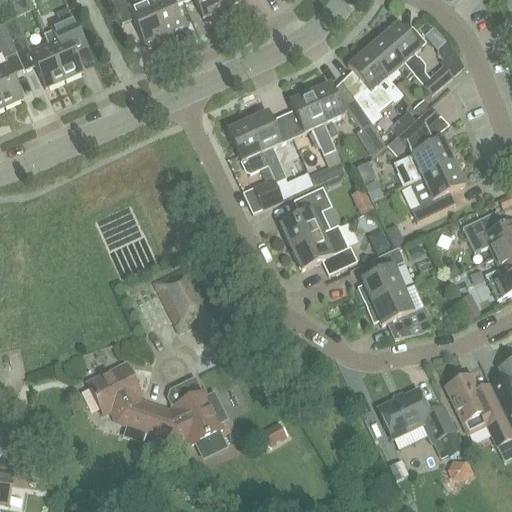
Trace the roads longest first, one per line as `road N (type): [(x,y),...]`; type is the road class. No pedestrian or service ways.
road 1 (residential): [(511,323),(410,356),(358,358),(325,346),(268,288),(180,94)]
road 2 (tertiary): [(180,94),(0,175)]
road 3 (tertiary): [(340,0),(304,34),(180,94)]
road 4 (residential): [(511,149),(465,30),(420,0)]
